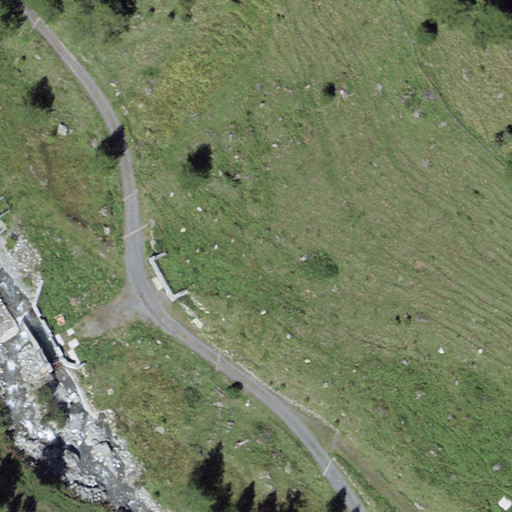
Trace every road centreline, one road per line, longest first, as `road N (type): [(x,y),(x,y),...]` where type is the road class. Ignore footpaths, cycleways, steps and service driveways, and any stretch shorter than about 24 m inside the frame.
road 1 (track): [(15,0),(99,99),(123,150),(138,273),(160,315),(286,419),(348,485),(360,511)]
road 2 (track): [(286,419),(332,439),(406,511)]
